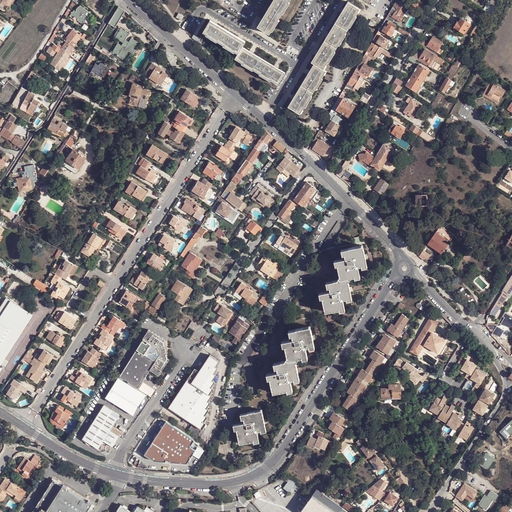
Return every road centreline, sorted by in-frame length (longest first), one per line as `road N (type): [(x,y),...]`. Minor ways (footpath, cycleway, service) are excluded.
road 1 (residential): [(236,93),(24,426)]
road 2 (unclassified): [(126,477),(200,484),(256,476),(278,458),(396,275)]
road 3 (residential): [(327,177),(436,0)]
road 4 (residential): [(314,165),(221,293)]
road 5 (residential): [(38,130),(121,0)]
road 6 (unclassified): [(187,349),(112,473)]
road 7 (residential): [(127,0),(236,93)]
road 8 (residential): [(431,511),(508,392)]
